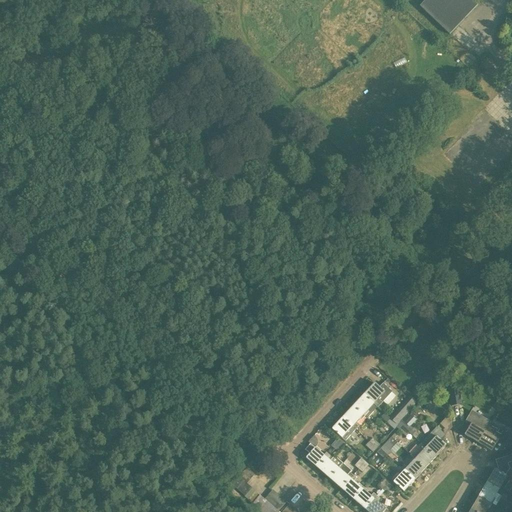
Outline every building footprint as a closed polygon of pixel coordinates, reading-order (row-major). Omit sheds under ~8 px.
[(449,35),(477,5),(472,0),(425,0),(419,7),(449,35)] [(428,315),(437,324),(443,317),(434,308),(428,315)] [(392,359),(397,363),(402,357),(398,353),(392,359)] [(457,377),(447,379),(451,405),(462,404),(457,377)] [(374,383),(364,395),(376,407),(377,406),(377,407),(378,407),(391,392),(392,392),(382,383),(382,384),(379,388),(374,383)] [(511,407),(511,389),(508,393),(507,392),(505,396),(497,410),(502,413),(505,408),(506,409),(507,410),(508,411),(511,411),(511,408),(511,407)] [(505,396),(501,394),(493,407),(497,410),(505,396)] [(376,407),(364,395),(353,407),(363,416),(367,419),(377,407),(376,407)] [(363,416),(353,407),(342,418),(355,430),(358,426),(355,424),(363,416)] [(390,419),(397,426),(398,427),(397,428),(400,426),(402,424),(394,415),(390,419)] [(400,426),(409,433),(411,435),(415,431),(410,426),(416,420),(411,416),(403,424),(402,424),(400,426)] [(344,441),(352,433),(355,430),(342,418),(332,429),(344,441)] [(396,427),(397,426),(390,419),(387,423),(394,430),(396,427)] [(487,428),(473,419),(464,435),(478,443),(487,428)] [(400,426),(397,428),(406,436),(409,433),(400,426)] [(427,445),(425,448),(435,457),(446,445),(440,440),(445,435),(437,427),(423,441),(427,445)] [(490,430),(487,428),(478,443),(491,451),(498,439),(488,434),(490,430)] [(511,444),(511,435),(510,434),(503,445),(509,449),(511,444)] [(384,445),(380,449),(388,456),(391,452),(389,450),(397,442),(391,437),(384,445)] [(331,446),(339,453),(345,445),(337,438),(331,446)] [(372,438),(369,442),(377,448),(380,445),(372,438)] [(373,453),(377,448),(369,442),(366,446),(373,453)] [(435,457),(425,448),(421,444),(410,455),(414,459),(424,468),(435,457)] [(306,458),(318,468),(329,455),(326,453),(323,456),(310,445),(305,450),(309,454),(306,458)] [(384,459),(388,456),(380,449),(377,453),(384,459)] [(329,455),(318,468),(330,479),(343,464),(334,456),(332,458),(329,455)] [(354,466),(358,469),(365,462),(361,459),(354,466)] [(403,465),(400,468),(413,480),(424,468),(414,459),(407,468),(403,465)] [(369,465),(365,462),(358,469),(362,473),(369,465)] [(343,464),(330,479),(341,489),(352,476),(350,474),(352,472),(343,464)] [(250,479),(254,475),(246,468),(243,472),(250,479)] [(403,491),(413,480),(400,468),(397,471),(401,474),(394,482),(403,491)] [(487,483),(502,492),(504,488),(510,479),(506,476),(495,469),(487,483)] [(239,476),(247,483),(250,479),(243,472),(239,476)] [(246,484),(247,483),(239,476),(232,485),(244,496),(243,497),(244,497),(251,489),(246,484)] [(353,482),(355,479),(352,476),(341,489),(353,499),(362,490),(353,482)] [(378,486),(382,490),(388,482),(385,479),(378,486)] [(379,500),(378,498),(384,491),(386,493),(392,486),(388,482),(382,490),(376,497),(365,509),(368,511),(387,511),(376,503),(379,500)] [(496,494),(499,496),(502,492),(487,483),(479,496),(490,503),(496,494)] [(248,501),(255,492),(251,489),(244,497),(248,501)] [(373,494),(370,497),(362,490),(353,499),(365,509),(376,497),(373,494)] [(264,500),(268,504),(276,495),(272,491),(264,500)] [(252,504),(259,495),(255,492),(248,501),(252,504)] [(278,511),(273,508),(268,504),(264,500),(259,495),(252,504),(251,505),(259,511),(278,511)] [(273,508),(281,499),(276,495),(268,504),(273,508)] [(485,511),(490,503),(479,496),(471,510),(475,511),(485,511)] [(281,499),(273,508),(278,511),(286,502),(281,499)]
